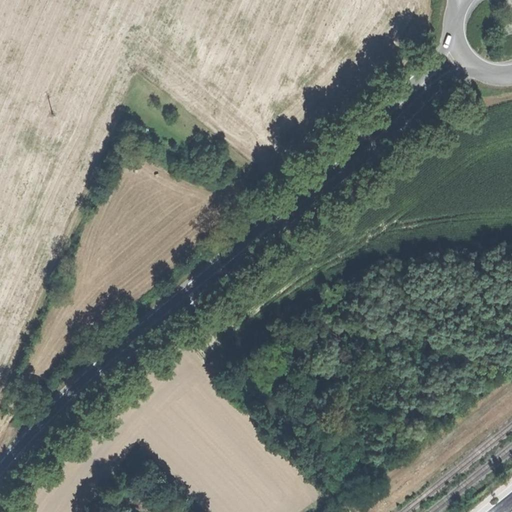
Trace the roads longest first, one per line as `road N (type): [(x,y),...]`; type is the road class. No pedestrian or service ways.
road 1 (secondary): [(399,104),(94,375),(0,475)]
road 2 (track): [(511,380),(346,511)]
